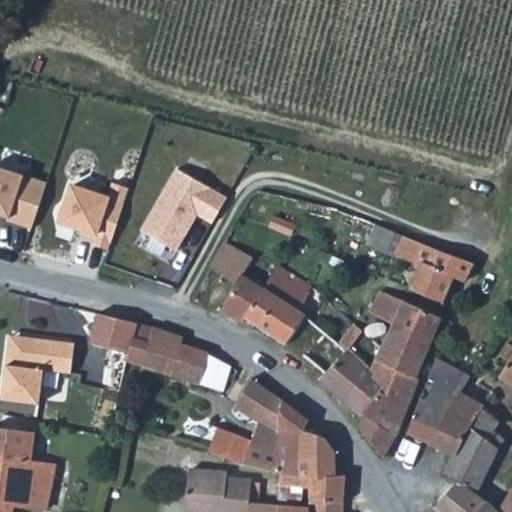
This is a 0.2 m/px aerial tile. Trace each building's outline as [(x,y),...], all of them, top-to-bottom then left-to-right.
[(56,172),(12,160),(3,185),(0,193),(0,219),(38,229),(56,172)] [(176,166),(140,230),(177,250),(196,215),(212,223),(227,195),(176,166)] [(114,184),(111,196),(71,185),(59,224),(73,228),(69,240),(108,251),(127,187),(114,184)] [(413,235),(381,222),(374,238),(405,252),(423,258),(413,284),(444,296),(454,271),(469,276),(475,260),(429,242),(413,235)] [(228,253),(220,268),(237,279),(243,270),(252,253),(227,238),(222,247),(221,249),(228,253)] [(221,249),(214,264),(220,268),(228,253),(221,249)] [(265,285),(247,313),(288,340),(307,313),(301,308),(312,286),(276,264),(265,285)] [(237,279),(223,305),(244,318),(247,313),(265,285),(243,270),(237,279)] [(385,342),(357,321),(343,338),(377,367),(375,370),(373,374),(384,383),(363,411),(367,413),(397,432),(420,376),(417,373),(441,311),(382,286),(374,307),(396,318),(385,342)] [(288,340),(289,345),(308,355),(327,330),(307,313),(288,340)] [(129,352),(137,324),(98,315),(91,343),(129,352)] [(152,329),(137,324),(129,352),(126,362),(142,366),(152,329)] [(180,338),(152,329),(142,366),(197,383),(206,354),(180,344),(180,338)] [(347,346),(327,330),(308,355),(327,370),(347,346)] [(75,342),(11,334),(3,400),(42,405),(47,369),(72,372),(75,342)] [(511,341),(509,340),(501,353),(510,359),(501,374),(511,379),(511,341)] [(373,374),(375,370),(347,346),(327,370),(321,378),(362,412),(363,411),(384,383),(373,374)] [(206,354),(197,383),(217,389),(229,368),(206,354)] [(431,397),(423,392),(409,429),(434,441),(464,386),(472,372),(440,354),(432,373),(439,377),(431,397)] [(282,402),(249,381),(235,405),(254,418),(278,433),(279,431),(282,402)] [(464,386),(434,441),(455,451),(462,440),(485,405),(486,401),(464,386)] [(278,433),(277,451),(276,472),(300,474),(302,431),(306,420),(282,402),(279,431),(278,433)] [(462,440),(455,451),(448,470),(460,478),(480,490),(500,448),(507,437),(495,425),(500,418),(485,405),(462,440)] [(367,413),(359,423),(386,453),(397,432),(367,413)] [(0,458),(21,462),(26,459),(31,461),(35,433),(32,433),(0,428),(0,458)] [(217,429),(207,451),(235,461),(243,464),(250,444),(217,429)] [(333,442),(302,431),(300,474),(307,475),(334,476),(333,442)] [(277,451),(250,444),(243,464),(259,468),(267,470),(276,472),(277,451)] [(0,511),(1,511),(3,502),(19,505),(22,486),(50,492),(56,467),(31,461),(26,459),(21,462),(0,458),(0,511)] [(243,464),(235,461),(230,472),(255,480),(259,468),(243,464)] [(187,472),(184,511),(221,511),(224,481),(224,475),(187,472)] [(300,474),(276,472),(275,483),(293,487),(307,488),(307,475),(300,474)] [(307,488),(307,503),(342,505),(344,477),(334,476),(307,475),(307,488)] [(480,490),(460,478),(438,504),(446,511),(475,511),(489,497),(480,490)] [(305,511),(306,509),(249,504),(250,483),(224,481),(221,511),(305,511)] [(22,486),(19,505),(45,509),(50,492),(22,486)] [(511,511),(511,487),(500,507),(505,511),(511,511)] [(475,511),(505,511),(500,507),(489,497),(475,511)] [(307,503),(306,509),(305,511),(341,511),(342,505),(307,503)]
